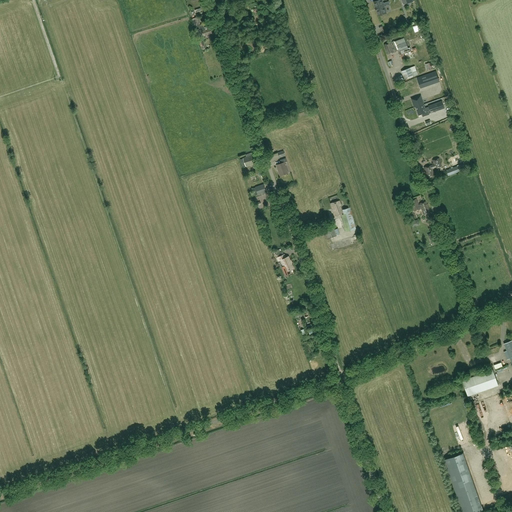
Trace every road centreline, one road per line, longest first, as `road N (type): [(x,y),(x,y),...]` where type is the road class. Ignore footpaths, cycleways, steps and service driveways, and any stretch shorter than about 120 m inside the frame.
road 1 (unclassified): [(340,379),(211,0)]
road 2 (unclassified): [(0,492),(340,379)]
road 3 (unclassified): [(473,318),(363,0)]
road 4 (unclassified): [(340,379),(473,318)]
road 5 (unclassified): [(386,511),(340,379)]
